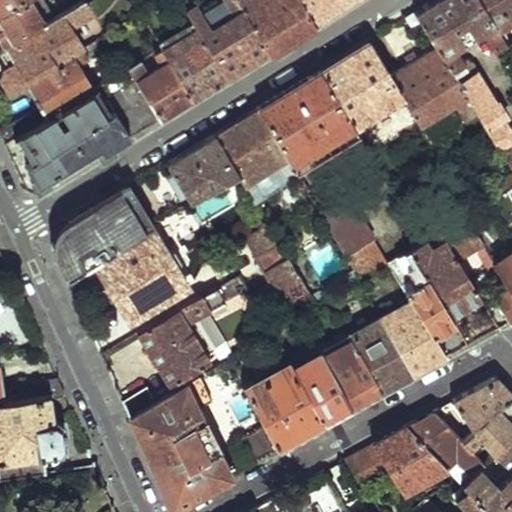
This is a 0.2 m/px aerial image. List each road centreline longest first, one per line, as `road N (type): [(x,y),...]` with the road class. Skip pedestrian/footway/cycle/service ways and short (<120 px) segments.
road 1 (residential): [(386,0),(16,228)]
road 2 (residential): [(208,511),(499,354)]
road 3 (residential): [(144,511),(16,228)]
